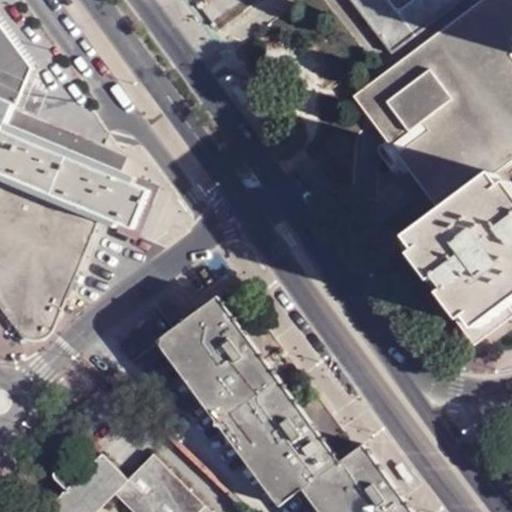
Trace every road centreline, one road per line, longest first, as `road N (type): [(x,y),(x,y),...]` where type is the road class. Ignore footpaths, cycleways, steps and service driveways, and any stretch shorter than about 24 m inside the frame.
road 1 (secondary): [(408,370),(142,0)]
road 2 (secondary): [(244,207),(350,367),(461,511)]
road 3 (residential): [(34,0),(215,227)]
road 4 (secondary): [(96,0),(244,207)]
road 5 (residential): [(215,227),(22,382)]
road 6 (secondary): [(511,511),(408,370)]
